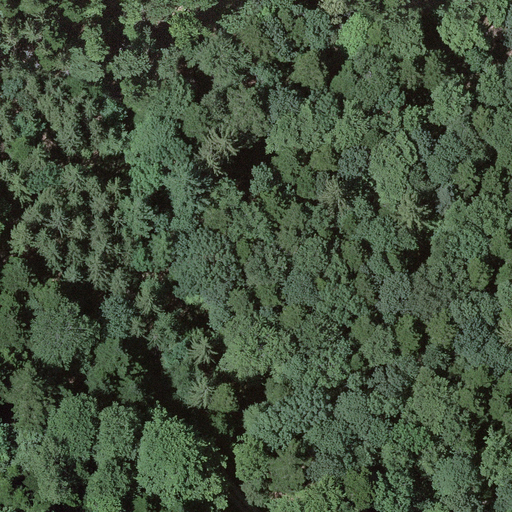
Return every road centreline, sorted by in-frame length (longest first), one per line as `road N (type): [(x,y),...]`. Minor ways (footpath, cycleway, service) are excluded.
road 1 (track): [(75,184),(235,100),(392,77),(511,75)]
road 2 (track): [(168,402),(125,351),(0,281)]
road 3 (track): [(254,511),(217,477),(168,402)]
road 4 (track): [(0,72),(75,184)]
